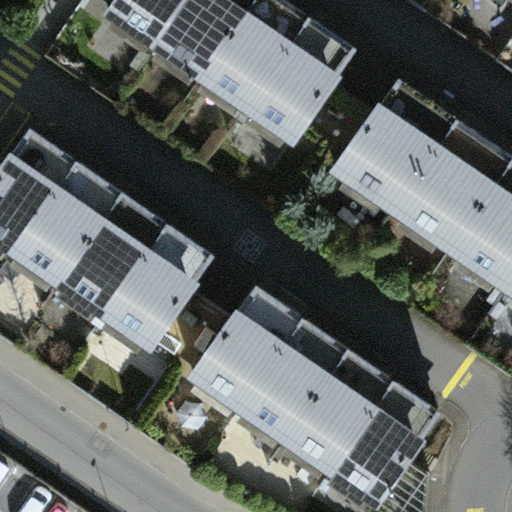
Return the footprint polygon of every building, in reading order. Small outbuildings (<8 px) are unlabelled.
[(105,24),(121,0),(86,0),(81,8),(105,24)] [(393,59),(306,0),(145,0),(126,28),(323,162),(393,59)] [(511,144),(415,79),(344,181),(511,295),(511,144)] [(243,268),(46,134),(0,200),(0,252),(172,370),(243,268)] [(398,511),(461,421),(264,287),(194,390),(373,511),(398,511)]
